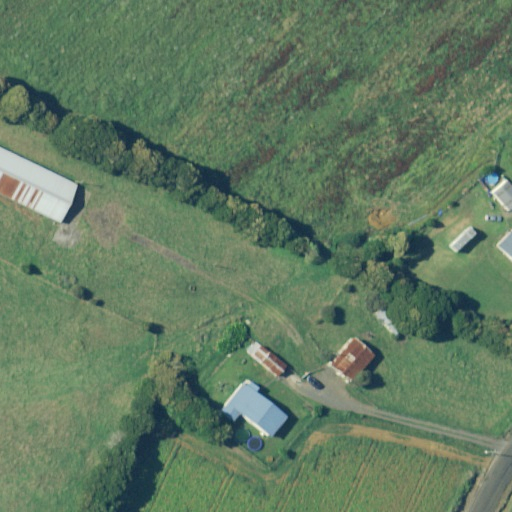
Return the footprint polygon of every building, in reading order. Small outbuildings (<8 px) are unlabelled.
[(0,194),(57,222),(75,185),(0,148),(0,194)] [(511,206),(511,188),(504,180),(490,192),(506,211),(511,206)] [(511,264),(511,229),(495,246),(511,264)] [(403,327),(382,305),(373,314),(393,336),(403,327)] [(369,357),(350,340),(326,367),(346,384),(369,357)] [(284,366),(256,341),(246,352),(274,377),(284,366)] [(254,389),(243,380),(217,412),(229,421),(235,413),(266,438),(282,417),(251,392),(254,389)]
